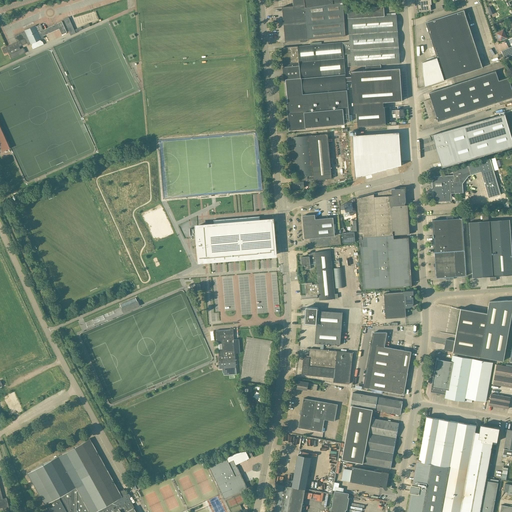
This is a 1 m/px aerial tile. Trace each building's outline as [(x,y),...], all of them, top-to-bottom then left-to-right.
[(347,1),(346,0),(303,0),(308,26),(344,21),(343,2),(347,1)] [(418,12),(431,11),(430,5),(431,5),(430,0),(416,0),(417,4),(415,4),(415,8),(417,8),(418,12)] [(348,19),(350,42),(343,43),(344,55),(347,54),(348,64),(351,63),(351,67),(400,63),(396,15),(384,16),(384,7),(347,9),(348,19)] [(464,10),(426,23),(444,80),(483,68),(464,10)] [(63,19),(70,36),(75,33),(68,17),(63,19)] [(61,22),(56,24),(61,35),(66,33),(61,22)] [(55,30),(53,25),(43,30),(40,24),(35,27),(35,26),(24,30),(25,31),(14,36),(16,41),(18,40),(18,41),(2,49),(4,54),(27,43),(27,44),(30,43),(30,44),(40,40),(40,39),(41,38),(41,37),(55,30)] [(344,55),(343,43),(283,48),(285,67),(299,66),(300,78),(286,79),(290,130),(306,128),(345,124),(345,122),(351,122),(349,108),(348,109),(344,55)] [(511,46),(501,51),(505,58),(511,55),(511,46)] [(401,99),(399,76),(399,68),(350,72),(353,115),(354,115),(357,115),(357,119),(357,123),(358,132),(387,130),(385,109),(384,109),(384,106),(388,105),(401,104),(401,99)] [(511,88),(508,77),(499,81),(496,71),(429,93),(431,99),(423,101),(429,118),(436,116),(438,122),(505,100),(511,97),(511,88)] [(447,148),(452,165),(511,145),(511,135),(504,112),(433,135),(438,151),(447,148)] [(0,127),(0,146),(2,150),(9,147),(0,127)] [(353,135),(355,178),(402,165),(399,132),(353,135)] [(313,176),(314,176),(314,180),(332,179),(328,134),(310,136),(294,137),(295,152),(293,152),(293,163),(296,162),(298,177),(313,176)] [(433,177),(433,182),(432,182),(430,183),(430,184),(429,185),(430,187),(431,188),(432,188),(433,188),(433,190),(432,190),(433,196),(434,196),(434,202),(438,201),(438,202),(438,203),(444,202),(444,201),(446,201),(446,202),(450,202),(450,201),(451,201),(451,194),(463,193),(463,184),(469,176),(481,172),(489,198),(501,195),(490,159),(452,170),(454,175),(436,176),(436,177),(433,177)] [(394,189),(380,192),(357,198),(359,238),(394,235),(410,234),(408,205),(406,205),(405,188),(394,189)] [(353,210),(354,210),(353,206),(355,206),(355,199),(349,200),(350,204),(344,205),(346,212),(344,212),(344,216),(346,217),(351,215),(353,220),(357,219),(356,211),(353,211),(353,210)] [(303,216),(305,239),(335,236),(333,218),(315,219),(315,215),(303,216)] [(434,249),(464,247),(462,218),(432,220),(434,249)] [(469,222),(473,278),(511,275),(511,254),(510,220),(469,222)] [(197,268),(275,262),(273,227),(258,228),(257,224),(221,226),(221,231),(195,233),(195,235),(188,236),(189,248),(196,247),(197,268)] [(354,232),(342,233),(343,243),(355,242),(354,232)] [(394,235),(359,238),(363,289),(412,286),(409,238),(394,239),(394,235)] [(464,247),(434,249),(436,278),(444,277),(444,278),(446,278),(446,279),(447,280),(453,280),(454,279),(453,277),(456,276),(466,276),(464,247)] [(309,253),(309,256),(301,257),(302,266),(305,265),(305,270),(311,269),(310,265),(316,264),(320,300),(335,299),(338,298),(338,293),(335,294),(331,251),(315,252),(309,253)] [(306,296),(319,295),(318,284),(312,284),(312,283),(305,283),(306,296)] [(405,307),(407,307),(409,307),(411,306),(412,305),(413,303),(413,301),(412,295),(414,295),(413,291),(404,291),(404,292),(384,293),(386,319),(406,317),(405,307)] [(120,304),(124,313),(141,306),(137,297),(120,304)] [(446,339),(444,350),(480,356),(480,357),(503,361),(511,313),(511,299),(489,301),(487,314),(461,309),(455,341),(446,339)] [(343,312),(317,311),(318,308),(306,307),(305,323),(316,324),(315,343),(340,345),(343,312)] [(239,339),(234,340),(233,329),(216,330),(217,339),(218,339),(218,342),(222,342),(223,356),(218,356),(219,369),(236,368),(235,354),(240,353),(239,339)] [(374,333),(369,363),(364,387),(404,395),(408,373),(407,373),(411,352),(384,347),(386,332),(374,333)] [(310,348),(309,357),(304,357),(302,374),(334,378),(333,382),(349,384),(353,353),(337,351),(310,348)] [(440,394),(445,394),(445,398),(465,401),(465,398),(486,402),(493,363),(452,355),(451,362),(437,359),(431,392),(436,393),(437,394),(437,395),(438,395),(439,395),(440,395),(440,394)] [(511,367),(497,364),(493,385),(511,388),(511,367)] [(318,385),(308,383),(298,381),(297,388),(307,390),(307,389),(317,391),(318,385)] [(378,397),(353,392),(350,406),(352,406),(352,407),(372,411),(372,410),(375,410),(400,414),(403,401),(378,397)] [(256,406),(250,394),(245,397),(250,408),(256,406)] [(510,397),(491,394),(489,406),(508,409),(510,397)] [(300,415),(301,415),(298,428),(322,432),(324,420),(335,421),(338,404),(304,398),(301,411),(300,411),(299,414),(300,415)] [(372,411),(352,407),(342,459),(363,463),(390,468),(399,423),(371,418),(372,411)] [(476,426),(427,416),(409,511),(480,511),(492,444),(481,441),(482,439),(478,438),(479,433),(476,432),(476,426)] [(480,429),(479,433),(478,438),(482,439),(481,441),(492,444),(493,444),(494,441),(497,442),(499,428),(494,427),(494,429),(485,427),(484,427),(485,425),(482,425),(482,426),(481,426),(480,429)] [(511,430),(507,429),(504,449),(503,454),(511,455),(511,430)] [(128,493),(127,494),(124,490),(119,492),(89,439),(27,473),(44,505),(45,505),(48,511),(135,511),(128,499),(130,498),(130,496),(129,494),(128,493)] [(293,484),(292,487),(305,489),(311,457),(305,456),(298,455),(297,462),(293,484)] [(233,460),(229,462),(226,457),(209,466),(224,499),(247,488),(241,474),(240,474),(238,470),(239,470),(238,468),(237,468),(233,460)] [(352,467),(352,470),(344,468),(342,480),(386,488),(389,473),(352,467)] [(481,511),(493,511),(498,483),(486,481),(481,511)] [(276,505),(274,511),(301,511),(302,509),(305,489),(292,487),(282,485),(280,485),(276,505)] [(6,498),(3,499),(0,488),(0,508),(2,508),(3,511),(9,509),(6,498)] [(335,491),(330,511),(345,511),(349,493),(335,491)]
